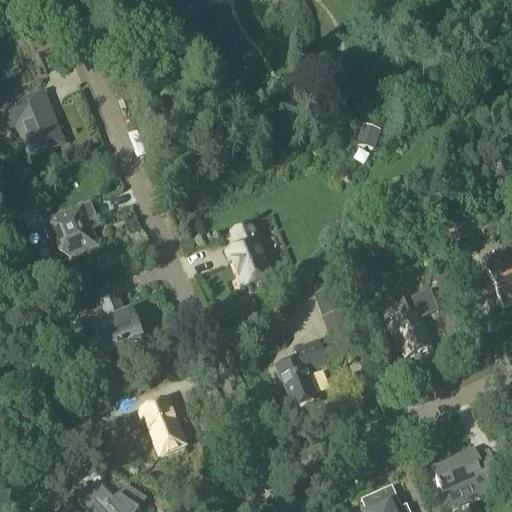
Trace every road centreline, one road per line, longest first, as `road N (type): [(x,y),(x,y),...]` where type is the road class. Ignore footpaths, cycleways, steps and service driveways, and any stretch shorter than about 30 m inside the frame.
road 1 (residential): [(259,485),(64,0)]
road 2 (residential): [(259,485),(511,374)]
